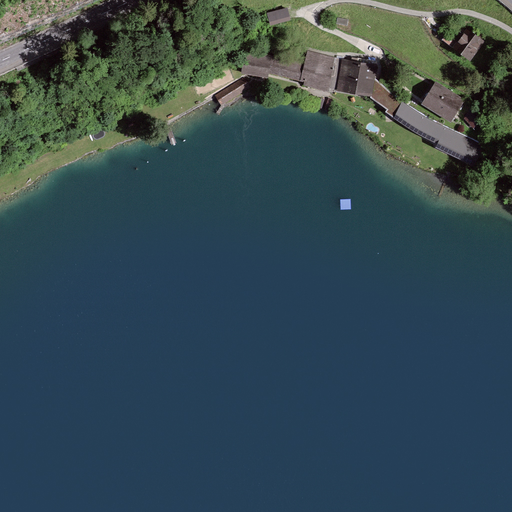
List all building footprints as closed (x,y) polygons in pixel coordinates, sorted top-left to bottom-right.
[(290,19),(287,8),(268,14),(271,24),(290,19)] [(468,30),(455,47),(469,57),(482,40),(468,30)] [(373,77),(376,61),(358,58),(357,62),(344,60),(308,52),(306,58),(296,56),(294,61),(272,56),(245,51),(242,73),(267,77),(268,72),(305,81),(304,84),(328,91),(328,87),(339,89),(370,94),(373,77)] [(395,117),(403,101),(395,96),(394,96),(373,77),(370,94),(370,97),(387,109),(385,112),(394,118),(395,117)] [(247,88),(242,80),(218,95),(223,103),(247,88)] [(433,86),(422,102),(436,111),(438,107),(453,117),(464,101),(442,86),(439,90),(433,86)] [(412,107),(403,101),(395,117),(405,123),(415,130),(423,134),(431,139),(438,142),(437,146),(469,162),(470,161),(474,163),(483,145),(438,123),(431,119),(425,116),(418,111),(412,107)] [(145,102),(134,107),(137,114),(148,109),(145,102)]
